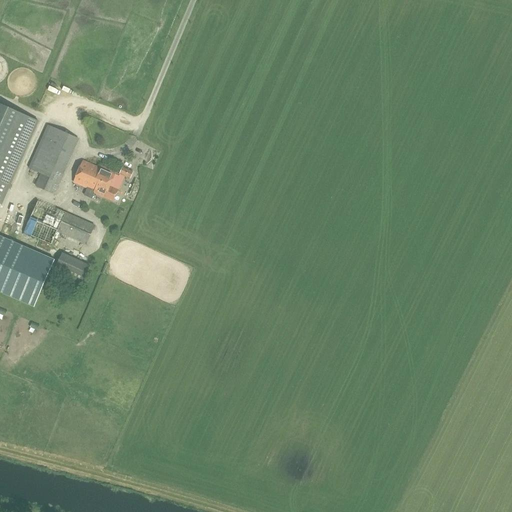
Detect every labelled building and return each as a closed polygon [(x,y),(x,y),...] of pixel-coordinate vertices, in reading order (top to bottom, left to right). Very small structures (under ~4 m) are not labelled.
[(62,93),(66,86),(55,80),(52,87),(62,93)] [(0,203),(2,204),(38,121),(0,103),(0,203)] [(54,194),(79,139),(48,125),(29,168),(41,173),(35,186),(54,194)] [(113,200),(118,190),(110,186),(116,172),(101,166),(100,168),(83,161),(74,182),(88,188),(85,195),(92,198),(94,192),(113,200)] [(120,174),(130,179),(133,172),(122,167),(120,174)] [(65,212),(38,201),(30,220),(57,231),(65,212)] [(95,225),(65,212),(57,231),(87,244),(95,225)] [(52,244),(57,231),(30,220),(24,232),(52,244)] [(0,292),(35,307),(55,261),(0,237),(0,292)] [(90,265),(62,252),(54,272),(81,284),(90,265)]
